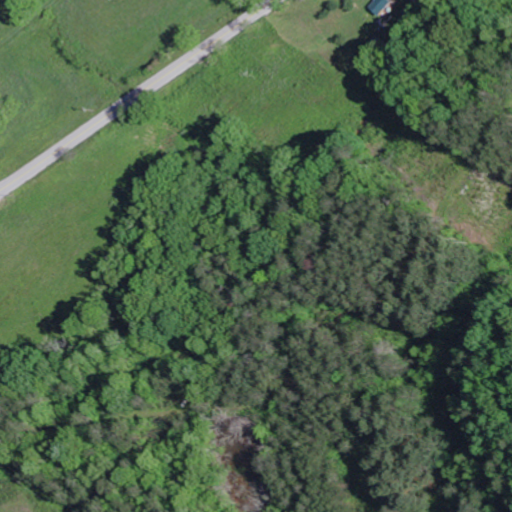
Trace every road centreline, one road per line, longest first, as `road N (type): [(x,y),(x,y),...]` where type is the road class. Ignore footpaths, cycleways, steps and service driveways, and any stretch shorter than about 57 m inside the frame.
road 1 (residential): [(366,0),(296,139),(336,511)]
road 2 (tertiary): [(272,0),(0,194)]
